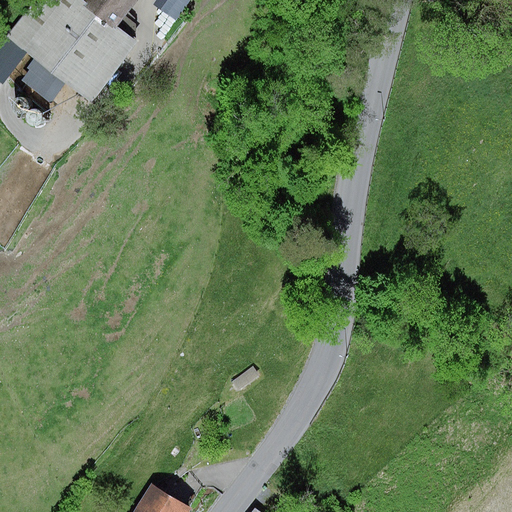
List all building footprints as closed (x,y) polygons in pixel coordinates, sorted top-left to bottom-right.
[(140,0),(36,0),(0,47),(0,67),(1,69),(18,47),(91,102),(138,42),(119,27),(140,0)] [(191,0),(156,0),(154,5),(176,21),(191,0)] [(28,102),(26,100),(24,98),(21,98),(18,98),(16,99),(14,101),(12,104),(12,106),(12,109),(14,112),(16,114),(18,115),(21,115),(24,114),(26,113),(28,110),(29,108),(29,105),(28,102)] [(42,113),(41,111),(38,110),(35,109),(33,109),(30,110),(28,112),(27,115),(26,118),(27,120),(28,123),(30,125),(33,126),(36,126),(38,125),(41,124),(42,122),(43,119),(43,116),(42,113)] [(189,511),(191,509),(152,485),(134,511),(189,511)]
